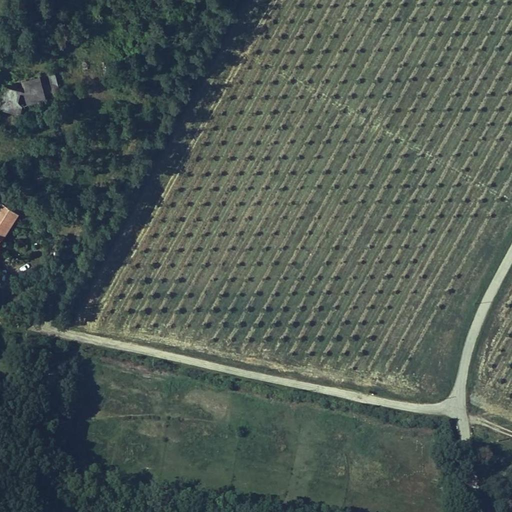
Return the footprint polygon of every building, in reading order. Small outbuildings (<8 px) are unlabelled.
[(44,73),(45,84),(57,82),(56,72),(44,73)] [(45,78),(24,76),(23,88),(2,87),(1,109),(22,111),(23,99),(43,101),(45,78)] [(21,197),(4,193),(2,204),(5,204),(0,223),(0,250),(15,254),(18,240),(13,239),(16,228),(13,228),(21,197)] [(21,197),(13,228),(16,228),(19,229),(26,199),(21,197)] [(0,250),(0,255),(14,259),(15,254),(0,250)] [(45,405),(45,423),(56,426),(56,405),(45,405)] [(54,430),(45,430),(45,468),(55,468),(54,430)]
